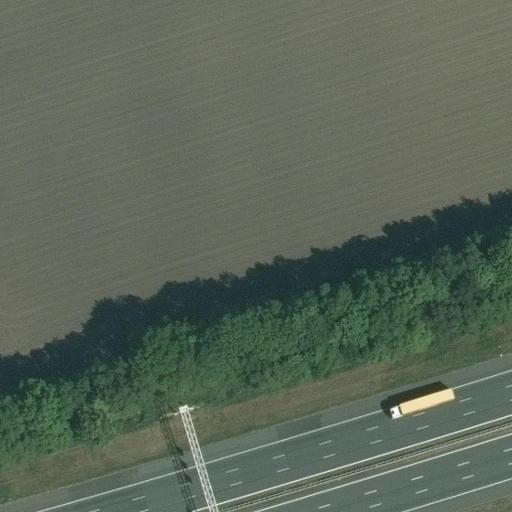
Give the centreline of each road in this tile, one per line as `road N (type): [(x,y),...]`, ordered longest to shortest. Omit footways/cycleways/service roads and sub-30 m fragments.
road 1 (motorway): [(511,393),(119,511)]
road 2 (motorway): [(331,511),(511,456)]
